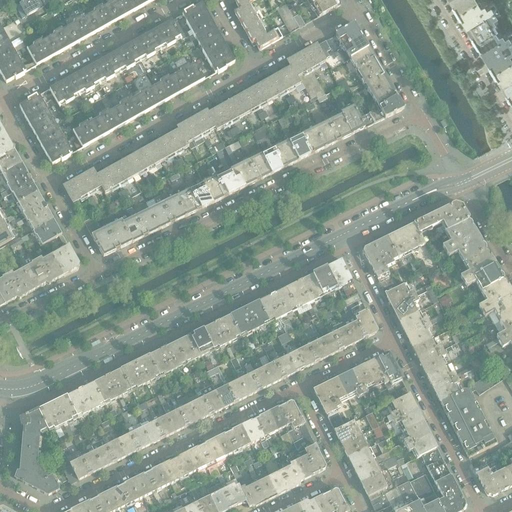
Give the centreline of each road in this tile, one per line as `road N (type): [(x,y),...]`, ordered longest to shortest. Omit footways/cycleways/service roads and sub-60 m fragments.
road 1 (residential): [(0,387),(41,381),(342,232)]
road 2 (residential): [(98,273),(421,115)]
road 3 (residential): [(44,511),(298,387)]
road 4 (residential): [(251,69),(46,183)]
road 5 (residential): [(1,102),(179,0)]
road 6 (residential): [(482,511),(394,339)]
road 7 (residential): [(511,128),(434,0)]
road 8 (residential): [(356,9),(421,115)]
road 9 (residential): [(251,69),(356,9)]
